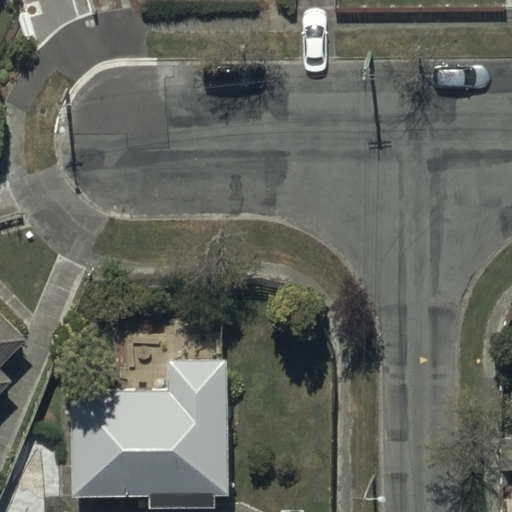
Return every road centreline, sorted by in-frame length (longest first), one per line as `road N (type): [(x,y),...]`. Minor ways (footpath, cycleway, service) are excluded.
road 1 (residential): [(411,511),(398,149)]
road 2 (residential): [(398,149),(100,153)]
